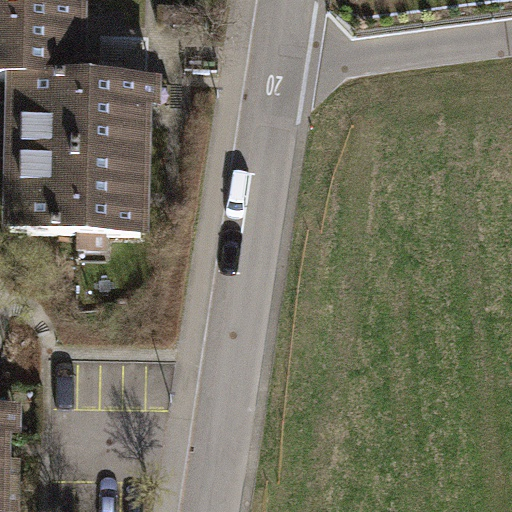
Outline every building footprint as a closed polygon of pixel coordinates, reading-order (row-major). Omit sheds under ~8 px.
[(0,0),(0,18),(101,20),(101,0),(0,0)] [(99,97),(101,20),(0,18),(0,95),(22,96),(99,97)] [(159,175),(161,99),(99,97),(22,96),(20,172),(159,175)] [(158,252),(159,175),(20,172),(19,249),(158,252)] [(0,500),(14,501),(15,425),(0,424),(0,500)] [(0,511),(13,511),(14,501),(0,500),(0,511)]
